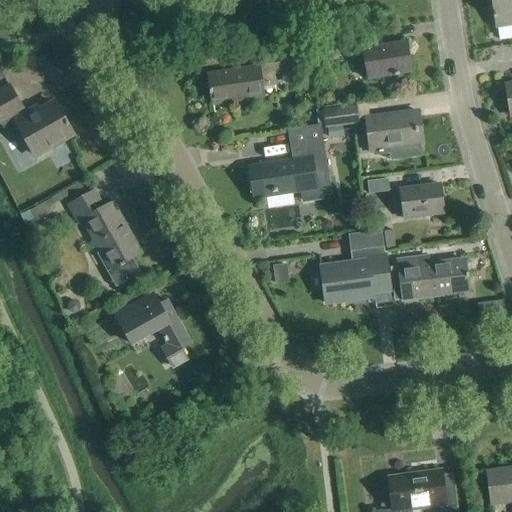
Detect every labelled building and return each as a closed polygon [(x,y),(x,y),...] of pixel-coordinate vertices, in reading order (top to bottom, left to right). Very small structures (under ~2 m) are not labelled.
[(511,0),(492,0),(497,28),(511,25),(511,0)] [(412,73),(407,43),(381,47),(380,36),(349,40),(352,57),(364,55),(368,80),(412,73)] [(275,50),(278,65),(279,73),(299,71),(295,47),(275,50)] [(278,65),(259,68),(209,75),(213,106),(264,98),(263,89),(277,87),(275,74),(279,73),(278,65)] [(73,135),(55,104),(28,119),(10,88),(0,93),(0,123),(6,133),(18,126),(35,157),(73,135)] [(419,113),(379,118),(377,104),(325,110),(325,111),(316,113),(318,126),(321,126),(321,128),(325,128),(325,129),(360,125),(359,121),(366,120),(371,151),(423,145),(419,113)] [(322,134),(321,128),(321,126),(318,126),(292,130),(297,161),(250,168),(255,200),(301,192),(303,205),(324,201),(323,197),(332,195),(322,134)] [(368,186),(369,195),(390,192),(388,180),(368,182),(367,179),(361,180),(362,187),(368,186)] [(444,214),(441,186),(400,191),(404,220),(444,214)] [(104,208),(95,192),(70,206),(80,224),(84,221),(112,271),(108,273),(116,288),(141,274),(133,259),(141,255),(113,204),(104,208)] [(51,214),(45,203),(30,211),(36,222),(51,214)] [(367,250),(368,257),(369,262),(320,269),(325,304),(392,295),(386,255),(385,255),(385,248),(383,248),(381,231),(348,236),(351,252),(367,250)] [(421,259),(398,262),(398,267),(401,287),(403,301),(421,299),(469,293),(465,261),(422,267),(421,259)] [(160,306),(154,296),(116,317),(132,345),(159,329),(167,345),(160,349),(173,371),(189,362),(181,348),(189,343),(166,302),(160,306)] [(393,476),(397,508),(373,511),(409,511),(408,507),(441,502),(441,511),(457,511),(453,481),(439,483),(437,469),(393,476)] [(511,469),(487,473),(491,506),(511,503),(511,469)]
